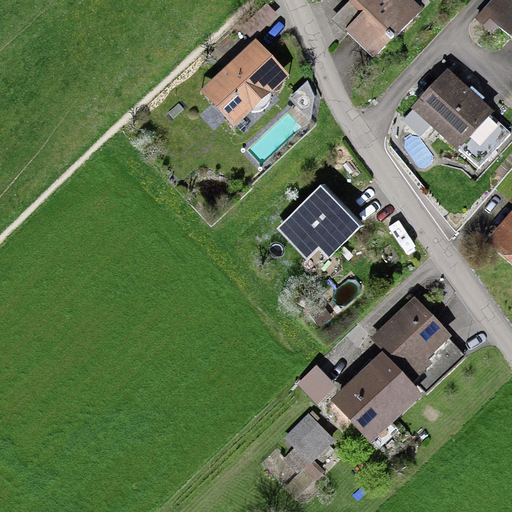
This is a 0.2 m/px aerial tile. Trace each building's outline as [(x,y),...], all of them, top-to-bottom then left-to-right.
[(364,15),(352,28),(378,54),(419,13),(405,0),(352,0),(350,2),(364,15)] [(498,27),(511,39),(511,3),(510,7),(502,0),(494,0),(477,19),(492,33),(498,27)] [(233,122),(282,77),(256,50),(208,95),(233,122)] [(510,135),(446,75),(420,103),(446,127),(441,133),(479,168),(510,135)] [(325,189),(282,230),(318,267),(360,227),(325,189)] [(511,203),(511,233),(500,248),(511,258),(511,203),(511,204),(511,203)] [(375,341),(425,394),(465,358),(415,304),(375,341)] [(338,404),(370,438),(414,397),(382,362),(338,404)] [(308,417),(286,439),(296,448),(310,462),(331,441),(308,417)] [(285,459),(310,485),(321,474),(310,462),(296,448),(285,459)]
